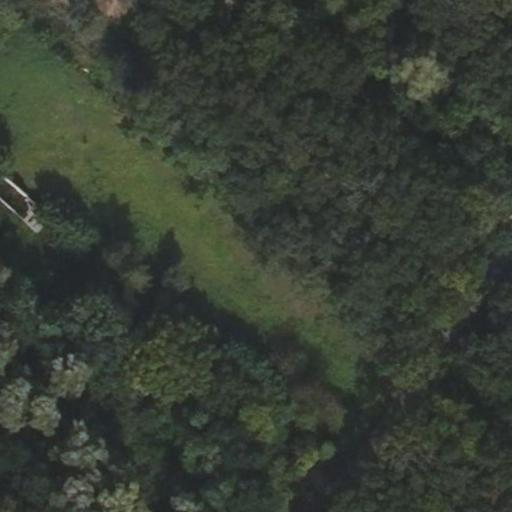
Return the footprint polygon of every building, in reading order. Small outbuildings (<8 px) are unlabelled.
[(62,104),(39,83),(28,95),(52,116),(62,104)] [(39,154),(63,175),(70,167),(47,146),(39,154)] [(39,154),(29,166),(64,197),(70,202),(81,191),(63,175),(39,154)] [(56,218),(70,202),(64,197),(29,166),(15,182),(56,218)] [(0,205),(41,243),(51,232),(0,186),(0,205)] [(239,265),(242,262),(222,243),(205,261),(226,280),(239,265)] [(288,337),(301,322),(239,265),(226,280),(288,337)]
